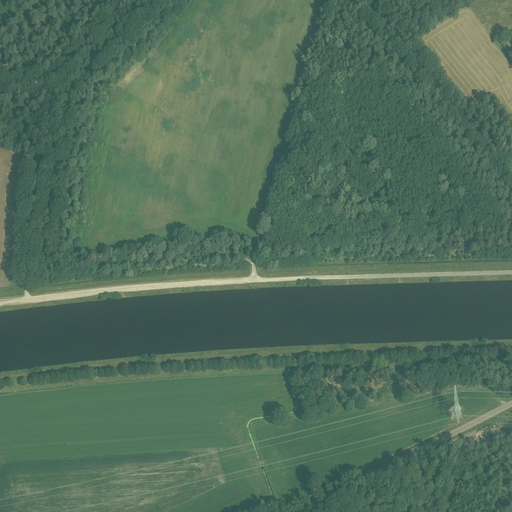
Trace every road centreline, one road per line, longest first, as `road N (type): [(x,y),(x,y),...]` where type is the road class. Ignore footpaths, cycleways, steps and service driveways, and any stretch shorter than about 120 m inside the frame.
road 1 (unclassified): [(253,280),(511,273)]
road 2 (track): [(0,304),(253,280)]
road 3 (secondary): [(302,511),(511,406)]
road 4 (track): [(57,76),(26,292)]
